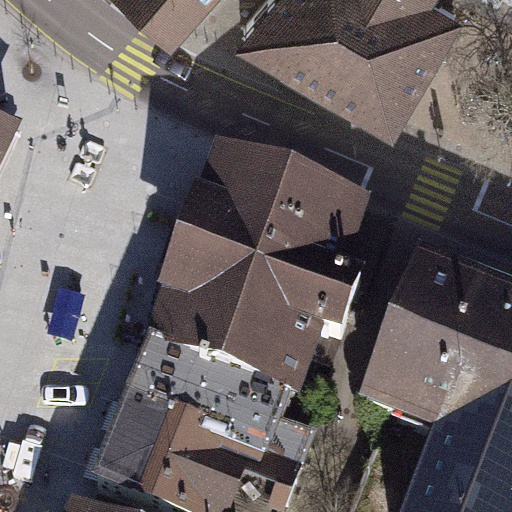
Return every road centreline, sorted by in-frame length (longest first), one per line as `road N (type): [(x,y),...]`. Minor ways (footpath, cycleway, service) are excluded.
road 1 (secondary): [(511,227),(170,85),(49,0)]
road 2 (residential): [(0,435),(21,342),(106,185)]
